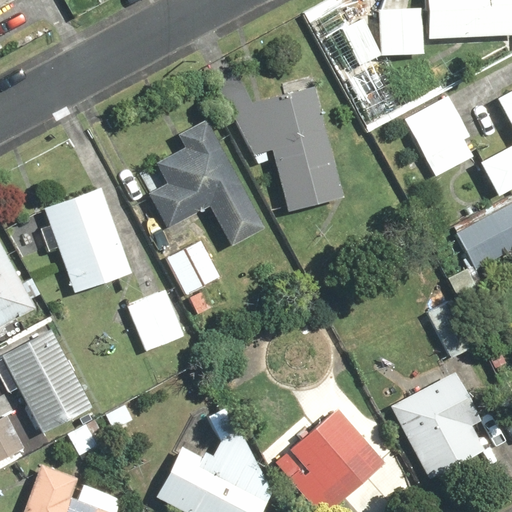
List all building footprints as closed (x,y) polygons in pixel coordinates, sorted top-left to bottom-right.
[(511,0),(424,0),(425,40),(511,38),(511,0)] [(422,10),(377,9),(377,52),(379,55),(422,56),(422,10)] [(362,19),(339,29),(355,67),(379,56),(379,55),(377,52),(362,19)] [(237,82),(216,91),(252,157),(271,152),(287,212),(341,198),(313,87),(249,103),(237,82)] [(511,91),(494,100),(511,133),(511,143),(477,162),(496,196),(511,188),(511,91)] [(445,97),(402,120),(433,176),(475,152),(445,97)] [(165,184),(146,194),(165,230),(206,208),(228,249),(263,230),(204,120),(176,135),(182,147),(154,163),(165,184)] [(93,188),(41,209),(48,226),(38,230),(47,252),(56,248),(75,294),(128,272),(93,188)] [(472,267),(511,245),(511,203),(454,234),(472,267)] [(197,239),(164,258),(197,316),(213,307),(202,288),(219,278),(197,239)] [(0,326),(32,310),(28,301),(39,296),(30,279),(19,284),(0,246),(0,326)] [(164,291),(125,306),(144,353),(182,338),(164,291)] [(449,302),(426,314),(449,358),(472,347),(449,302)] [(48,328),(0,352),(0,358),(38,432),(88,407),(48,328)] [(451,371),(387,406),(426,479),(490,444),(451,371)] [(199,457),(181,447),(153,497),(179,511),(259,511),(269,495),(227,409),(208,418),(219,441),(211,456),(201,451),(199,457)] [(327,511),(382,463),(334,409),(272,464),(314,511),(327,511)] [(7,417),(0,419),(0,458),(22,449),(7,417)] [(93,420),(66,434),(78,456),(104,442),(93,420)] [(76,478),(39,464),(20,511),(109,511),(69,496),(76,478)]
